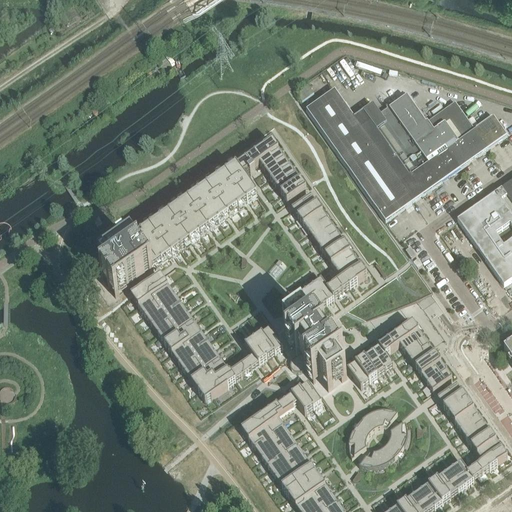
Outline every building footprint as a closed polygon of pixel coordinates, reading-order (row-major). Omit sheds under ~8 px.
[(302,104),(314,96),(307,87),(295,95),(302,104)] [(362,130),(355,121),(335,93),(306,113),(386,225),(414,206),(361,131),(362,130)] [(428,125),(408,97),(379,117),(406,155),(415,148),(442,186),(461,173),(427,125),(428,125)] [(475,134),(475,133),(456,105),(428,125),(427,125),(461,173),(489,153),(475,134)] [(406,155),(379,117),(373,108),(355,121),(362,130),(361,131),(414,206),(442,186),(415,148),(406,155)] [(495,148),(508,139),(494,120),(475,133),(475,134),(489,153),(495,148)] [(238,169),(237,170),(237,172),(243,180),(245,178),(247,177),(248,176),(251,179),(251,178),(252,178),(255,176),(253,172),(259,168),(259,167),(278,154),(278,153),(273,146),(272,145),(264,151),(255,157),(255,158),(254,158),(246,164),(245,165),(245,164),(244,165),(241,167),(240,168),(238,169)] [(278,154),(259,167),(259,168),(264,175),(265,175),(284,162),(284,161),(279,154),(278,154)] [(284,162),(265,175),(265,176),(270,183),(289,170),(289,169),(285,162),(284,162)] [(227,178),(226,178),(247,208),(249,207),(250,206),(251,205),(256,202),(257,201),(256,201),(257,201),(257,200),(253,194),(249,188),(243,180),(237,172),(237,170),(236,170),(236,171),(235,171),(233,173),(232,173),(230,175),(229,175),(227,177),(227,178)] [(289,170),(270,183),(271,184),(275,191),(276,191),(295,177),(290,170),(289,170)] [(295,177),(276,191),(281,198),(281,199),(300,185),(295,178),(295,177)] [(217,184),(217,185),(238,214),(239,214),(244,210),(245,209),(246,209),(247,208),(226,178),(223,180),(218,184),(217,184)] [(208,191),(207,191),(229,221),(230,220),(231,220),(231,219),(237,215),(238,215),(238,214),(217,185),(217,184),(212,188),(208,190),(208,191)] [(300,185),(281,199),(282,199),(281,199),(287,206),(287,207),(298,199),(298,200),(301,197),(306,194),(306,193),(301,186),(301,185),(300,185)] [(511,186),(502,193),(511,207),(511,186)] [(198,198),(219,228),(219,227),(220,227),(226,223),(227,222),(228,222),(229,221),(207,191),(206,192),(199,197),(198,197),(198,198)] [(511,283),(511,207),(502,193),(458,224),(477,250),(481,247),(490,260),(486,263),(504,289),(511,283)] [(189,204),(188,204),(210,235),(210,234),(211,233),(212,233),(218,228),(219,228),(198,198),(197,198),(193,201),(189,204)] [(303,206),(292,214),(293,215),(298,222),(317,209),(317,208),(312,201),(311,200),(306,204),(303,206)] [(179,211),(200,241),(201,240),(207,236),(208,236),(209,235),(210,235),(188,204),(188,205),(188,204),(188,205),(185,206),(185,207),(182,208),(182,209),(181,210),(180,210),(179,211)] [(317,209),(298,222),(298,223),(303,230),(304,230),(323,217),(322,216),(323,216),(317,209)] [(170,218),(169,218),(191,248),(191,247),(192,247),(193,246),(199,242),(200,241),(179,211),(178,212),(173,215),(170,217),(170,218)] [(323,217),(304,230),(309,238),(328,224),(323,217)] [(160,224),(181,254),(185,252),(188,249),(189,249),(190,248),(191,248),(169,218),(166,220),(161,224),(160,224)] [(97,229),(102,227),(99,219),(93,222),(97,229)] [(151,231),(172,261),(173,261),(173,260),(174,260),(176,258),(177,258),(180,255),(181,255),(181,254),(160,224),(160,225),(155,228),(151,230),(151,231)] [(328,224),(309,238),(314,246),(314,245),(315,246),(334,232),(333,232),(334,232),(328,225),(328,224)] [(141,238),(162,268),(162,267),(162,268),(163,267),(167,265),(167,264),(169,263),(170,263),(170,262),(171,262),(172,261),(151,231),(150,231),(150,232),(146,234),(145,235),(142,237),(141,237),(141,238)] [(334,232),(315,246),(320,253),(320,254),(339,240),(334,232),(334,233),(334,232)] [(106,279),(102,281),(103,283),(108,290),(109,291),(115,299),(115,300),(119,298),(126,293),(139,284),(142,287),(155,278),(152,274),(153,274),(154,274),(156,272),(161,268),(162,268),(141,238),(140,238),(135,242),(132,244),(126,248),(119,253),(111,259),(105,264),(106,265),(110,271),(112,274),(106,279)] [(339,240),(320,254),(325,261),(326,261),(345,248),(344,248),(345,248),(340,240),(339,240)] [(345,248),(326,261),(326,262),(331,269),(350,256),(350,255),(345,248)] [(410,250),(405,253),(411,261),(416,258),(410,250)] [(350,256),(331,269),(336,276),(337,277),(356,264),(354,261),(354,260),(353,259),(352,258),(350,256)] [(418,261),(413,264),(418,271),(422,267),(418,261)] [(276,266),(269,274),(276,280),(283,272),(286,269),(279,263),(276,266)] [(356,264),(337,277),(342,284),(342,285),(361,272),(361,271),(356,264)] [(377,267),(375,268),(384,281),(386,279),(387,279),(378,266),(377,267)] [(432,297),(412,268),(356,307),(367,322),(370,321),(417,303),(432,297)] [(329,293),(328,293),(329,294),(335,303),(335,302),(335,303),(336,302),(338,301),(339,301),(342,298),(346,295),(350,293),(350,292),(357,287),(367,280),(367,279),(362,272),(361,272),(342,285),(342,284),(332,291),(331,291),(329,293)] [(145,292),(131,301),(132,302),(138,312),(168,291),(168,290),(162,281),(162,282),(161,281),(158,283),(145,292)] [(313,290),(326,309),(327,309),(334,304),(334,303),(335,303),(335,302),(335,303),(329,294),(328,293),(328,294),(321,284),(320,284),(313,289),(313,290)] [(168,291),(138,312),(145,321),(177,299),(176,297),(170,290),(170,289),(168,290),(168,291)] [(305,295),(318,314),(319,314),(326,309),(313,290),(305,295)] [(297,301),(301,308),(304,312),(306,315),(310,320),(311,320),(318,315),(318,314),(305,295),(305,296),(305,295),(297,300),(297,301)] [(177,299),(145,321),(152,331),(183,308),(178,301),(178,300),(177,299)] [(183,308),(152,331),(158,340),(190,318),(189,316),(184,309),(183,308)] [(190,318),(158,340),(165,350),(197,327),(191,319),(190,318)] [(301,319),(284,331),(285,332),(293,344),(289,347),(290,348),(294,355),(297,359),(296,360),(297,360),(293,363),(292,364),(291,365),(291,366),(290,368),(290,369),(291,371),(291,373),(293,375),(294,376),(296,376),(298,376),(299,376),(300,376),(302,375),(305,373),(306,373),(307,372),(309,375),(315,383),(315,384),(320,381),(328,393),(328,394),(333,390),(342,384),(345,382),(346,381),(346,380),(338,369),(338,368),(342,366),(342,365),(335,356),(333,353),(338,350),(329,337),(324,341),(321,335),(316,329),(315,328),(311,331),(303,320),(302,318),(301,319)] [(197,327),(165,350),(172,359),(204,337),(202,335),(197,328),(197,327)] [(382,349),(380,350),(386,359),(387,359),(387,360),(388,359),(390,357),(400,350),(399,350),(419,336),(418,336),(419,336),(413,328),(413,329),(413,328),(403,335),(403,334),(395,340),(391,343),(388,345),(387,346),(387,345),(386,346),(387,346),(384,348),(383,349),(382,349)] [(262,339),(275,358),(283,353),(283,352),(280,347),(278,344),(274,339),(270,333),(269,334),(262,339)] [(419,336),(399,350),(400,350),(405,358),(424,344),(422,341),(421,339),(419,336)] [(204,337),(172,359),(179,369),(210,346),(205,338),(204,337)] [(254,345),(267,364),(275,358),(262,339),(261,339),(254,344),(254,345)] [(424,344),(405,358),(410,365),(430,352),(424,344)] [(245,351),(252,361),(253,362),(258,369),(258,370),(259,370),(267,364),(254,345),(253,345),(246,350),(245,351)] [(210,346),(179,369),(185,378),(217,356),(216,354),(210,346),(210,347),(210,346)] [(372,356),(385,376),(393,370),(394,370),(387,360),(387,359),(386,359),(380,350),(372,356)] [(430,352),(410,365),(411,366),(416,373),(435,360),(430,352)] [(217,356),(185,378),(192,388),(223,365),(218,357),(217,356)] [(364,362),(377,381),(385,376),(372,356),(371,357),(364,362)] [(435,360),(416,373),(416,374),(422,381),(441,367),(436,360),(435,360)] [(249,364),(232,376),(238,385),(244,380),(250,376),(256,372),(257,371),(259,370),(258,370),(258,369),(253,362),(252,361),(251,362),(249,363),(249,364)] [(356,367),(356,368),(370,387),(377,381),(364,362),(363,362),(356,367)] [(223,365),(192,388),(199,397),(230,375),(229,373),(224,365),(224,366),(223,365)] [(441,367),(422,381),(422,382),(427,389),(446,375),(441,368),(441,367)] [(348,373),(347,373),(351,379),(353,382),(357,386),(361,393),(362,392),(370,387),(356,368),(348,373)] [(230,375),(199,397),(205,406),(206,407),(207,406),(207,407),(211,403),(228,391),(238,385),(232,376),(230,375)] [(446,375),(427,389),(432,396),(433,397),(438,394),(440,393),(444,390),(447,388),(447,387),(452,384),(452,383),(447,376),(446,375)] [(307,388),(300,394),(314,413),(321,408),(321,407),(322,407),(318,401),(314,396),(312,393),(308,388),(307,388)] [(442,401),(438,404),(438,405),(443,412),(463,398),(458,391),(457,391),(457,390),(452,394),(449,396),(444,399),(442,401)] [(300,394),(291,400),(292,400),(297,408),(298,408),(305,419),(305,418),(306,418),(314,413),(300,394)] [(463,398),(443,412),(449,420),(468,406),(463,398)] [(243,434),(242,435),(242,436),(249,445),(281,423),(279,421),(294,411),(295,410),(296,410),(297,408),(292,400),(291,400),(290,401),(288,402),(283,405),(277,410),(243,434)] [(468,406),(449,420),(454,428),(474,414),(468,406)] [(474,414),(454,428),(460,435),(479,422),(474,414)] [(372,418),(371,418),(375,434),(377,433),(378,433),(380,432),(381,432),(383,432),(384,432),(385,432),(386,432),(387,432),(395,422),(395,421),(397,418),(396,417),(394,416),(392,416),(390,415),(387,415),(386,415),(385,415),(384,415),(381,415),(378,416),(375,417),(372,418)] [(352,438),(368,442),(369,441),(370,439),(371,438),(372,437),(373,436),(374,435),(375,434),(371,418),(369,419),(366,421),(364,422),(362,424),(362,425),(361,426),(360,427),(359,428),(359,429),(357,431),(356,433),(355,434),(354,435),(354,436),(353,437),(353,436),(352,437),(352,438)] [(479,422),(460,435),(465,443),(485,429),(479,422)] [(281,423),(249,445),(255,455),(287,432),(282,424),(281,423)] [(389,446),(388,447),(404,452),(405,451),(406,449),(407,446),(407,444),(408,442),(408,439),(408,437),(408,435),(407,432),(407,431),(407,430),(406,428),(405,427),(405,426),(390,436),(391,437),(391,438),(391,439),(391,440),(391,441),(391,443),(390,444),(389,446)] [(485,429),(465,443),(471,451),(490,437),(485,429)] [(287,432),(255,455),(262,464),(294,442),(293,440),(287,432)] [(490,437),(471,451),(476,459),(496,445),(490,437)] [(349,448),(349,451),(349,454),(349,456),(350,457),(350,458),(350,459),(351,461),(352,463),(356,460),(357,459),(366,452),(366,451),(366,450),(366,449),(366,448),(366,447),(367,445),(367,443),(368,442),(352,438),(351,440),(350,443),(349,446),(349,448)] [(294,442),(262,464),(269,474),(301,451),(300,450),(295,443),(294,442)] [(496,445),(476,459),(482,467),(501,453),(496,445)] [(382,454),(381,455),(385,471),(387,470),(390,468),(392,467),(394,465),(394,464),(395,464),(396,463),(397,462),(398,461),(398,460),(400,457),(401,456),(402,455),(402,454),(403,453),(404,452),(388,447),(388,449),(387,450),(386,451),(384,452),(383,453),(382,454)] [(301,451),(269,474),(275,483),(307,461),(306,459),(301,451)] [(470,475),(468,476),(468,477),(471,481),(474,485),(475,486),(476,485),(478,484),(497,470),(497,469),(508,462),(507,461),(501,453),(482,467),(472,473),(472,474),(471,474),(470,475)] [(362,467),(359,470),(361,471),(363,472),(365,473),(367,473),(369,474),(371,474),(372,474),(374,473),(377,473),(379,473),(382,472),(385,471),(381,455),(379,455),(378,456),(377,456),(375,457),(374,457),(373,457),(372,457),(371,456),(370,456),(362,467)] [(307,461),(275,483),(282,492),(312,471),(312,472),(314,471),(314,470),(308,462),(307,461)] [(460,467),(453,472),(467,491),(475,486),(474,485),(471,481),(468,477),(468,476),(461,466),(461,467),(460,467)] [(312,471),(282,492),(289,502),(319,481),(318,479),(317,479),(312,472),(312,471)] [(453,472),(445,478),(459,497),(467,491),(453,472)] [(358,475),(353,483),(353,484),(354,484),(355,484),(355,485),(356,485),(357,485),(357,484),(358,484),(359,484),(359,483),(360,483),(360,482),(361,481),(361,480),(361,479),(361,478),(360,477),(360,476),(359,476),(359,475),(358,475)] [(445,478),(437,483),(451,503),(459,497),(445,478)] [(319,481),(289,502),(289,503),(291,505),(291,506),(293,508),(295,511),(325,491),(325,490),(320,483),(320,482),(319,481)] [(437,483),(429,489),(443,508),(451,503),(437,483)] [(325,491),(295,511),(314,511),(334,499),(333,497),(328,489),(327,489),(327,488),(325,490),(325,491)] [(429,489),(421,494),(433,511),(437,511),(443,508),(429,489)] [(433,511),(421,494),(413,500),(421,511),(433,511)] [(334,499),(314,511),(335,511),(341,508),(335,500),(334,499)] [(421,511),(413,500),(405,506),(409,511),(421,511)]
